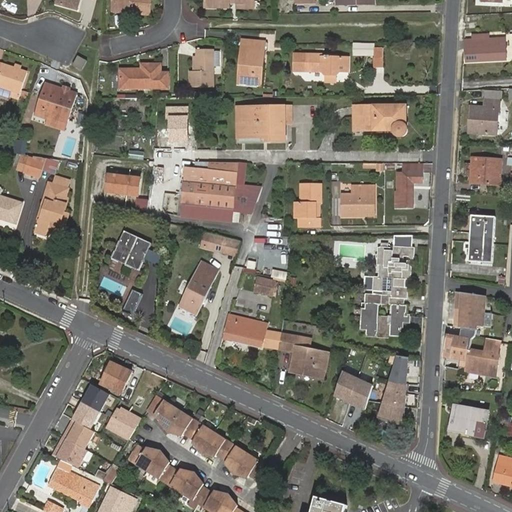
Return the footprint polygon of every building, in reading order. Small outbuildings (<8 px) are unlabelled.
[(146,9),(146,0),(113,0),(113,10),(129,11),(129,8),(146,9)] [(150,0),(146,0),(146,9),(129,8),(129,11),(149,12),(150,0)] [(235,5),(252,6),(252,0),(201,0),(202,8),(227,9),(227,2),(235,2),(235,5)] [(480,36),(474,37),(474,42),(467,43),(468,62),(508,61),(508,40),(490,41),(484,42),(484,36),(480,36)] [(244,40),(242,57),(244,57),(243,74),(240,74),(239,83),(261,85),(264,50),(259,50),(260,42),(244,40)] [(359,55),(359,56),(368,56),(375,56),(375,68),(383,68),(383,49),(375,50),(374,45),(375,43),(359,43),(359,46),(359,51),(359,55)] [(197,69),(193,69),(191,69),(190,86),(213,87),(215,48),(198,48),(198,55),(197,69)] [(325,75),(336,75),(339,71),(347,71),(347,57),(329,56),(329,55),(324,55),(324,56),(322,56),(322,55),(305,54),(305,71),(321,71),(325,75)] [(77,57),(73,66),(83,70),(87,61),(77,57)] [(121,88),(168,88),(168,73),(160,73),(160,64),(141,64),(142,69),(121,69),(121,88)] [(0,67),(0,99),(8,102),(9,99),(18,101),(19,97),(26,76),(19,74),(13,72),(0,67)] [(51,118),(69,123),(76,96),(69,94),(63,92),(43,87),(35,118),(50,122),(51,118)] [(470,107),(469,125),(477,126),(476,134),(496,136),(497,126),(494,125),(494,115),(499,115),(500,101),(485,100),(485,108),(470,107)] [(189,107),(169,107),(169,142),(190,142),(189,107)] [(355,108),(355,132),(394,132),(395,134),(395,135),(397,137),(398,138),(400,138),(402,138),(403,138),(404,137),(405,137),(407,135),(408,133),(408,127),(405,127),(405,108),(355,108)] [(238,109),(238,136),(269,136),(269,142),(285,142),(285,124),(290,124),(290,109),(238,109)] [(68,126),(69,123),(51,118),(50,122),(68,126)] [(477,126),(469,125),(468,134),(476,134),(477,126)] [(14,139),(12,152),(24,154),(26,141),(14,139)] [(33,159),(28,174),(42,178),(48,160),(34,157),(33,159)] [(472,158),(472,164),(471,175),(471,184),(500,186),(501,160),(472,158)] [(185,167),(180,216),(231,221),(237,162),(210,162),(210,170),(185,167)] [(422,183),(422,164),(397,163),(397,193),(395,193),(396,209),(413,209),(413,183),(422,183)] [(130,179),(110,175),(107,193),(138,198),(140,180),(130,179)] [(317,203),(321,203),(323,203),(323,183),(302,183),(301,203),(297,203),(296,217),(298,217),(299,218),(299,227),(317,227),(317,217),(317,203)] [(48,194),(42,214),(45,215),(44,220),(40,222),(36,234),(48,238),(49,235),(55,236),(59,234),(62,227),(66,229),(70,217),(65,215),(67,209),(70,201),(68,200),(67,200),(69,194),(70,191),(54,186),(52,194),(48,194)] [(359,214),(375,214),(375,186),(354,186),(354,195),(343,194),(342,216),(359,216),(359,214)] [(22,207),(0,199),(0,221),(16,226),(22,207)] [(133,199),(129,214),(145,218),(149,203),(133,199)] [(471,216),(469,262),(494,264),(496,217),(471,216)] [(151,252),(154,245),(128,232),(115,261),(142,273),(148,260),(151,252)] [(265,243),(279,244),(280,234),(265,233),(265,243)] [(225,254),(229,239),(208,234),(204,249),(225,254)] [(408,249),(408,236),(406,236),(388,236),(387,248),(387,252),(384,252),(385,249),(375,248),(374,256),(370,256),(370,260),(374,260),(374,267),(376,267),(375,278),(368,278),(368,285),(364,285),(363,291),(369,291),(368,293),(379,293),(379,280),(391,281),(390,293),(387,293),(387,295),(401,297),(401,289),(397,289),(398,276),(406,275),(407,268),(404,268),(404,262),(400,262),(400,258),(404,258),(409,258),(410,249),(408,249)] [(237,257),(242,242),(229,239),(225,254),(237,257)] [(333,263),(366,265),(368,245),(334,243),(333,263)] [(164,268),(165,259),(151,252),(148,260),(164,268)] [(220,270),(201,261),(180,306),(198,315),(220,270)] [(246,269),(254,270),(255,262),(247,261),(246,269)] [(271,270),(270,277),(286,280),(287,272),(271,270)] [(276,280),(259,277),(255,293),(272,296),(276,280)] [(131,317),(141,295),(131,290),(121,313),(131,317)] [(363,303),(374,303),(374,294),(363,293),(363,303)] [(483,326),(485,295),(456,293),(456,305),(460,305),(460,319),(455,319),(454,328),(475,332),(477,326),(483,326)] [(401,300),(401,297),(387,295),(386,316),(373,316),(374,303),(363,303),(363,308),(358,308),(358,315),(355,315),(354,329),(385,330),(385,336),(396,336),(397,323),(400,323),(400,318),(399,318),(399,314),(401,314),(401,306),(398,306),(398,299),(401,300)] [(363,308),(363,303),(355,303),(355,315),(358,315),(358,308),(363,308)] [(328,315),(326,325),(336,327),(338,318),(328,315)] [(267,325),(230,318),(225,341),(264,348),(265,346),(280,349),(283,332),(268,330),(269,325),(267,325)] [(283,332),(280,349),(295,352),(292,371),(324,376),(329,351),(311,348),(296,346),(298,335),(283,332)] [(312,337),(298,335),(296,346),(311,348),(312,337)] [(448,335),(445,357),(470,361),(468,372),(497,377),(501,355),(499,354),(501,341),(499,341),(487,339),(485,352),(472,349),(473,339),(448,335)] [(398,356),(378,419),(390,424),(405,426),(410,358),(398,356)] [(114,364),(105,381),(125,391),(133,373),(114,364)] [(374,386),(343,371),(335,398),(366,412),(374,386)] [(101,413),(111,395),(94,386),(84,404),(101,413)] [(162,418),(160,421),(159,423),(169,434),(182,437),(184,435),(193,420),(181,413),(170,406),(165,403),(157,415),(162,418)] [(92,431),(101,413),(84,404),(74,422),(92,431)] [(143,418),(123,407),(121,409),(119,407),(106,428),(130,441),(143,418)] [(452,408),(448,429),(456,431),(455,436),(481,441),(486,416),(452,408)] [(193,420),(184,435),(189,439),(191,436),(198,424),(193,420)] [(92,431),(74,422),(65,439),(86,451),(96,433),(92,431)] [(511,423),(504,422),(502,435),(511,437),(511,423)] [(225,440),(198,424),(191,436),(195,439),(196,439),(194,442),(193,444),(201,454),(215,458),(216,455),(225,440)] [(86,451),(65,439),(53,459),(78,471),(88,453),(86,451)] [(216,455),(222,459),(231,444),(225,440),(216,455)] [(222,459),(227,462),(236,447),(231,444),(222,459)] [(236,447),(227,462),(225,465),(234,475),(248,479),(250,476),(251,474),(256,477),(264,465),(236,447)] [(142,455),(135,450),(128,461),(135,466),(147,472),(159,480),(165,484),(171,472),(166,469),(167,467),(169,464),(160,453),(146,449),(144,452),(142,455)] [(505,466),(501,483),(511,486),(511,464),(508,463),(507,466),(505,466)] [(171,472),(165,484),(170,487),(178,473),(173,470),(171,472)] [(180,470),(178,473),(170,487),(181,494),(193,501),(199,504),(205,493),(200,490),(202,488),(203,485),(195,474),(180,470)] [(52,483),(83,498),(89,486),(58,471),(52,483)] [(110,471),(103,482),(109,485),(116,474),(110,471)] [(205,493),(199,504),(204,508),(212,494),(207,491),(205,493)] [(132,511),(137,504),(136,504),(130,501),(112,492),(102,511),(132,511)] [(214,492),(212,494),(204,508),(211,511),(234,511),(236,509),(238,506),(229,495),(214,492)] [(345,511),(347,506),(316,498),(312,511),(345,511)] [(51,503),(46,511),(62,511),(64,509),(51,503)]
